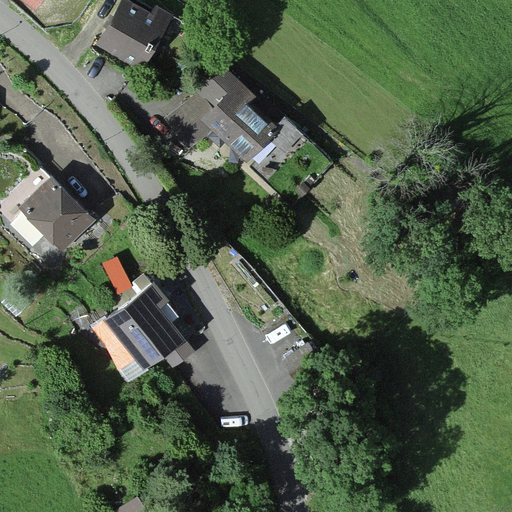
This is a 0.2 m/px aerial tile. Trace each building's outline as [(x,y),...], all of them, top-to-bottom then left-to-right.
[(181,18),(138,0),(109,0),(92,39),(159,68),(181,18)] [(294,131),(235,62),(165,121),(190,151),(219,127),(253,166),(294,131)] [(97,209),(56,169),(21,206),(62,246),(97,209)] [(209,343),(158,281),(115,316),(166,378),(209,343)] [(169,511),(158,490),(117,511),(169,511)]
